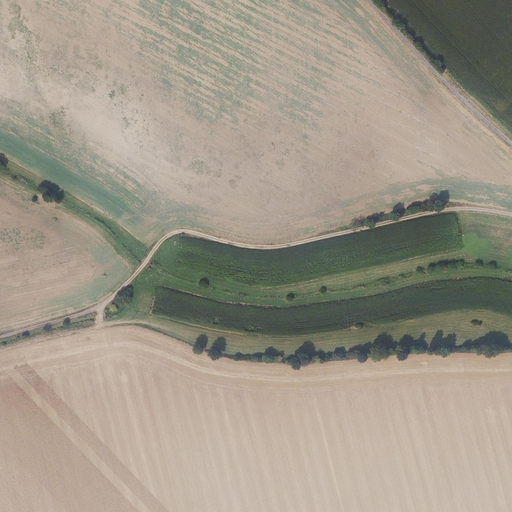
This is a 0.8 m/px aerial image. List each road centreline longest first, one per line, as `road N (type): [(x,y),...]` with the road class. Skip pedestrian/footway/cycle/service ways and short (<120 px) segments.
road 1 (track): [(102,307),(174,233),(285,245),(459,207),(511,213)]
road 2 (track): [(0,336),(102,307),(95,327),(0,350)]
road 3 (track): [(511,144),(370,0)]
